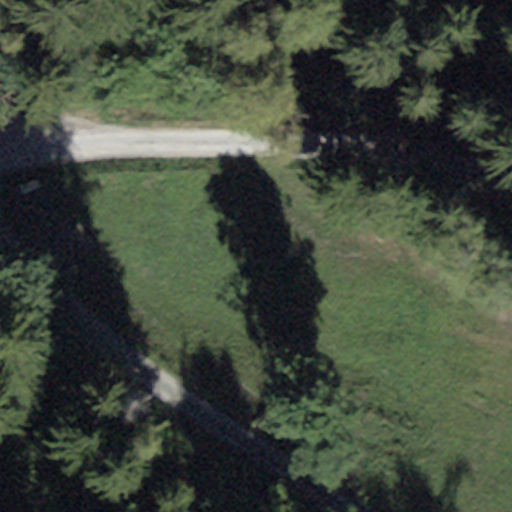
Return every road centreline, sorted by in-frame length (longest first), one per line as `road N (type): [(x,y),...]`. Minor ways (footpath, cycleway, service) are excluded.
road 1 (track): [(511,191),(459,162),(135,149),(0,180)]
road 2 (track): [(0,234),(162,389),(317,511)]
